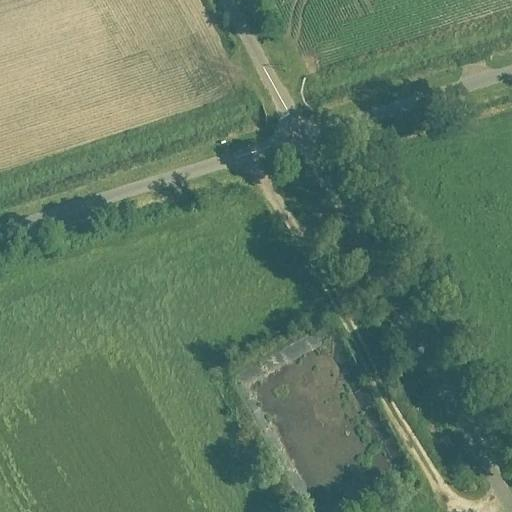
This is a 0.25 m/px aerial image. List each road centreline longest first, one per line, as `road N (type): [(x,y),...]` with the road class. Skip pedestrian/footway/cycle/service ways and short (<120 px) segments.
road 1 (residential): [(508,511),(300,144)]
road 2 (unclassified): [(300,144),(0,237)]
road 3 (unclassified): [(511,76),(300,144)]
road 4 (residential): [(218,0),(300,144)]
